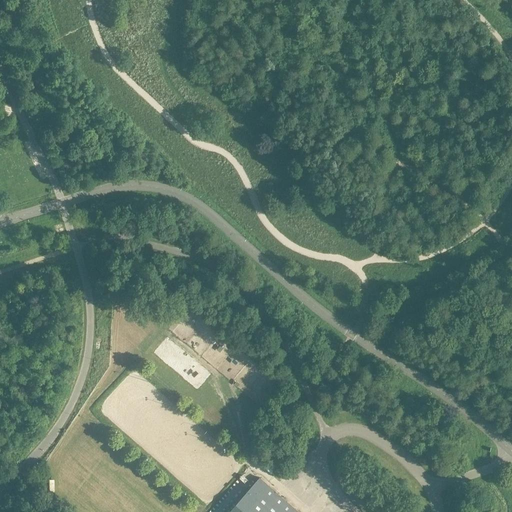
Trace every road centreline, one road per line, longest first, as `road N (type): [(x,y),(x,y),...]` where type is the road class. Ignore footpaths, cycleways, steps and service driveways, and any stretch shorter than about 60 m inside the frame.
road 1 (unclassified): [(511,451),(322,311),(194,201),(137,185),(0,223)]
road 2 (unknown): [(362,317),(427,298),(511,243)]
